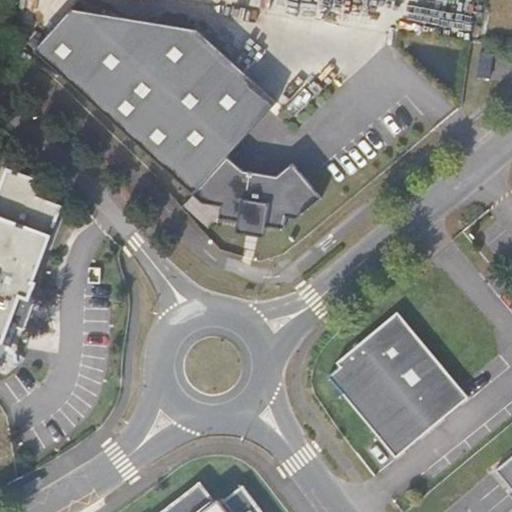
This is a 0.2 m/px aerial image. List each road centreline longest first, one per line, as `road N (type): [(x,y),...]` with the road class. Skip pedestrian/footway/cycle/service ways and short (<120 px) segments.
road 1 (unclassified): [(511,136),(315,303),(256,334)]
road 2 (unclassified): [(193,313),(86,191),(0,115)]
road 3 (unclassified): [(182,399),(123,465),(43,511)]
road 4 (unclassified): [(332,511),(247,395)]
